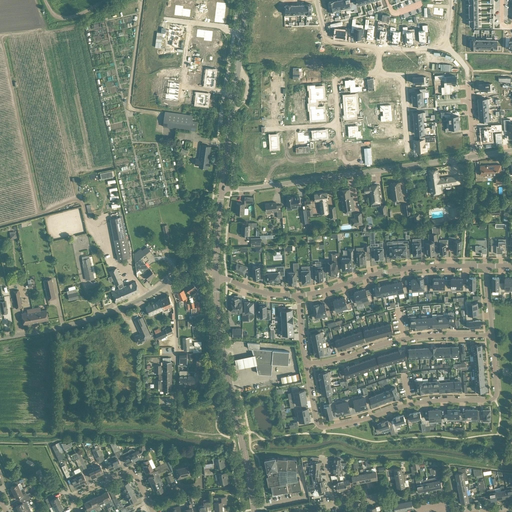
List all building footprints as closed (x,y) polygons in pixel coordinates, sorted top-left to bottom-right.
[(344,0),(338,0),(341,11),(346,10),(344,0)] [(175,5),(174,15),(182,16),(183,6),(175,5)] [(183,6),(182,16),(190,17),(191,9),(183,8),(184,6),(183,6)] [(434,7),(433,14),(443,16),(444,9),(434,7)] [(261,21),(260,28),(272,30),(272,24),(277,25),(277,20),(267,18),(267,22),(261,21)] [(365,19),(364,29),(367,29),(366,39),(368,39),(368,40),(372,40),(372,39),(373,40),(375,25),(369,25),(369,19),(365,19)] [(352,20),(352,26),(355,27),(354,38),(360,38),(361,34),(363,34),(363,28),(357,28),(358,24),(356,24),(356,20),(352,20)] [(396,27),(391,27),(392,23),(391,23),(390,26),(390,32),(393,32),(392,41),(399,42),(399,41),(400,41),(401,31),(396,31),(396,27)] [(423,30),(418,30),(419,42),(426,41),(425,32),(428,32),(428,24),(423,25),(423,30)] [(169,28),(168,40),(173,40),(172,45),(178,46),(178,38),(179,38),(181,26),(174,25),(173,29),(169,28)] [(378,25),(377,31),(380,31),(379,39),(382,39),(382,41),(386,41),(387,30),(383,30),(384,26),(378,25)] [(436,25),(429,25),(429,32),(432,32),(432,41),(439,41),(439,40),(439,39),(441,31),(436,31),(436,25)] [(408,26),(403,26),(403,34),(406,33),(407,43),(413,42),(412,31),(408,31),(408,26)] [(336,29),(335,36),(342,37),(344,37),(345,37),(346,34),(350,34),(351,28),(346,28),(346,30),(336,29)] [(197,29),(196,37),(204,38),(204,40),(204,41),(205,30),(197,29)] [(205,30),(204,41),(212,41),(213,31),(205,30)] [(259,34),(258,41),(269,42),(269,37),(271,37),(272,33),(260,31),(260,34),(259,34)] [(208,70),(207,78),(215,79),(216,71),(208,70)] [(300,78),(300,84),(315,83),(315,79),(316,79),(317,78),(321,78),(321,71),(309,71),(309,79),(306,79),(300,78)] [(444,75),(434,76),(435,80),(444,79),(444,87),(441,87),(442,94),(452,93),(451,82),(456,82),(456,76),(444,77),(444,75)] [(426,76),(413,77),(414,83),(421,83),(421,86),(428,85),(428,82),(426,82),(426,76)] [(207,78),(207,86),(214,87),(215,79),(207,78)] [(349,80),(345,80),(345,87),(350,87),(350,92),(368,91),(368,90),(366,90),(366,88),(362,88),(362,86),(355,86),(355,85),(355,79),(351,79),(351,78),(351,79),(349,79),(348,79),(349,80)] [(382,80),(377,80),(378,91),(388,90),(388,87),(389,87),(388,81),(382,81),(382,80)] [(492,83),(479,84),(480,90),(487,90),(487,93),(494,92),(494,89),(492,89),(492,83)] [(315,84),(309,85),(309,88),(310,88),(311,93),(323,92),(323,87),(316,87),(315,84)] [(420,92),(412,92),(413,98),(425,97),(425,92),(426,92),(426,88),(419,89),(420,92)] [(382,91),(377,92),(377,96),(380,96),(380,102),(387,101),(387,99),(392,99),(391,93),(382,94),(382,91)] [(311,99),(310,99),(310,102),(317,102),(316,99),(324,98),(323,92),(311,93),(311,99)] [(198,93),(196,104),(207,105),(208,95),(203,94),(198,93)] [(413,99),(412,99),(412,103),(413,103),(413,104),(421,104),(421,107),(427,106),(427,103),(424,103),(424,98),(425,97),(413,98),(413,99)] [(316,105),(310,105),(310,109),(311,109),(311,114),(324,113),(324,112),(324,108),(323,107),(316,108),(316,105)] [(163,126),(196,131),(198,121),(192,121),(193,115),(165,111),(163,126)] [(451,113),(444,114),(445,117),(447,117),(447,122),(446,122),(459,122),(459,120),(459,117),(458,117),(458,116),(451,116),(451,113)] [(355,125),(348,126),(348,131),(361,130),(358,130),(358,125),(362,125),(361,122),(355,122),(355,125)] [(447,128),(445,128),(446,132),(452,131),(452,128),(459,127),(459,122),(446,122),(447,128)] [(491,128),(481,129),(482,141),(492,140),(491,131),(502,131),(502,124),(491,124),(491,128)] [(361,130),(348,131),(349,137),(356,136),(356,139),(362,139),(362,136),(361,136),(361,130)] [(304,132),(297,133),(298,142),(304,141),(304,143),(310,143),(310,142),(310,135),(305,136),(304,132)] [(286,143),(282,143),(282,149),(286,149),(286,144),(292,144),(291,133),(285,134),(286,143)] [(452,135),(448,136),(448,146),(459,145),(459,138),(452,138),(452,135)] [(425,139),(416,140),(416,151),(425,150),(425,141),(430,141),(430,136),(425,136),(425,139)] [(391,141),(381,142),(381,147),(383,147),(383,156),(396,155),(395,146),(391,147),(391,141)] [(200,164),(199,167),(208,168),(210,146),(201,145),(199,159),(196,158),(195,164),(200,164)] [(349,148),(349,154),(350,154),(350,161),(359,160),(358,148),(357,148),(357,146),(352,147),(352,148),(349,148)] [(314,152),(304,153),(305,159),(310,158),(311,162),(314,162),(314,167),(327,165),(326,156),(327,156),(326,152),(316,154),(314,155),(314,152)] [(294,157),(283,159),(284,163),(286,163),(287,166),(284,167),(285,171),(296,169),(297,169),(296,168),(295,158),(295,157),(294,157)] [(480,165),(480,170),(480,175),(501,174),(501,169),(501,164),(480,165)] [(428,170),(431,194),(441,192),(440,186),(461,183),(460,175),(439,178),(438,169),(428,170)] [(100,173),(101,179),(113,177),(112,170),(100,173)] [(392,200),(401,199),(403,199),(401,189),(400,182),(390,183),(391,193),(390,193),(391,199),(392,199),(392,200)] [(369,192),(371,204),(381,202),(378,185),(364,187),(365,193),(369,192)] [(340,190),(343,212),(355,210),(353,196),(350,196),(349,189),(340,190)] [(314,194),(315,201),(318,200),(320,214),(329,213),(327,199),(328,199),(327,192),(314,194)] [(287,196),(287,197),(286,198),(287,202),(286,202),(286,205),(288,205),(288,206),(291,206),(292,209),(298,208),(297,205),(301,205),(299,196),(294,197),(290,197),(290,196),(287,196)] [(266,204),(266,208),(267,212),(277,211),(276,202),(266,204)] [(236,214),(241,214),(244,214),(245,203),(237,203),(236,214)] [(451,215),(448,215),(448,220),(453,220),(453,218),(455,218),(456,217),(461,217),(460,207),(450,208),(451,215)] [(495,215),(500,215),(500,208),(490,209),(490,215),(491,215),(491,217),(495,217),(495,215)] [(363,224),(361,213),(355,214),(356,225),(363,224)] [(111,219),(114,239),(118,260),(130,258),(122,217),(111,219)] [(249,222),(248,226),(242,225),(242,235),(248,236),(248,229),(252,229),(252,223),(249,222)] [(425,242),(426,248),(427,248),(427,254),(430,254),(430,255),(435,255),(434,247),(438,247),(437,233),(431,234),(432,242),(425,242)] [(449,240),(449,244),(454,245),(454,252),(460,252),(460,248),(461,248),(462,241),(455,240),(455,237),(449,237),(449,240)] [(413,243),(414,255),(417,255),(420,255),(420,254),(421,254),(420,246),(424,245),(424,238),(417,239),(417,243),(413,243)] [(498,239),(498,245),(491,245),(491,252),(496,252),(503,252),(506,252),(506,239),(498,239)] [(403,244),(398,244),(399,256),(402,256),(402,257),(407,257),(406,249),(409,249),(408,240),(403,241),(403,244)] [(449,240),(443,240),(443,244),(439,244),(440,253),(441,253),(441,254),(444,254),(444,253),(446,253),(446,247),(449,246),(449,244),(449,240)] [(475,240),(475,245),(475,248),(475,252),(482,252),(486,252),(486,248),(487,240),(475,240)] [(399,256),(398,244),(393,244),(393,241),(387,242),(387,250),(390,250),(391,258),(395,258),(395,256),(399,256)] [(375,250),(375,259),(379,259),(379,260),(383,259),(384,259),(383,248),(379,248),(378,243),(374,243),(370,243),(371,250),(375,250)] [(357,259),(357,264),(358,264),(359,265),(361,265),(362,264),(366,264),(366,260),(366,254),(370,254),(369,245),(365,245),(365,247),(362,247),(362,252),(356,252),(357,259)] [(140,249),(134,254),(135,263),(136,272),(137,276),(142,272),(145,276),(148,280),(155,274),(151,271),(141,258),(150,250),(146,247),(141,251),(140,249)] [(355,260),(354,248),(348,248),(349,257),(342,258),(343,265),(342,265),(342,269),(343,269),(343,270),(352,269),(352,261),(355,260)] [(83,263),(86,280),(94,278),(89,255),(81,257),(83,263)] [(337,268),(340,268),(339,257),(332,258),(333,262),(328,262),(329,273),(334,272),(337,272),(337,268)] [(323,274),(326,274),(325,262),(322,262),(322,267),(316,267),(316,281),(317,281),(321,280),(320,279),(323,279),(323,274)] [(241,265),(237,263),(234,270),(239,272),(239,273),(244,275),(245,272),(250,271),(249,266),(247,267),(241,264),(241,265)] [(259,266),(252,267),(253,272),(252,272),(252,276),(253,276),(253,278),(256,278),(256,279),(259,279),(259,278),(260,278),(260,271),(264,271),(263,263),(259,263),(259,266)] [(275,281),(275,280),(280,280),(279,275),(285,275),(284,266),(276,267),(276,272),(267,273),(267,281),(272,281),(275,281)] [(302,270),(302,283),(306,283),(306,282),(310,281),(310,273),(313,273),(312,266),(307,266),(307,270),(302,270)] [(119,288),(124,286),(122,283),(123,282),(122,280),(121,280),(120,278),(121,277),(116,268),(109,271),(115,286),(117,285),(119,288)] [(289,284),(290,284),(291,284),(293,284),(294,284),(294,283),(296,282),(296,275),(299,275),(299,268),(295,268),(295,272),(287,272),(288,278),(289,278),(289,284)] [(469,277),(469,284),(466,284),(466,291),(475,291),(475,284),(476,284),(476,281),(475,281),(475,277),(469,277)] [(502,294),(502,285),(499,285),(499,277),(492,277),(492,281),(492,285),(492,292),(498,292),(498,294),(502,294)] [(439,291),(439,278),(433,278),(433,284),(430,284),(430,291),(439,291)] [(444,278),(439,278),(439,291),(448,291),(448,284),(444,284),(444,278)] [(451,284),(448,284),(448,291),(457,291),(457,278),(451,278),(451,284)] [(466,291),(466,284),(463,284),(463,278),(457,278),(457,291),(466,291)] [(511,289),(511,278),(505,278),(505,285),(502,285),(502,294),(502,292),(511,292),(511,289)] [(49,300),(54,299),(54,298),(56,298),(51,279),(43,281),(47,300),(49,300)] [(113,297),(115,302),(140,291),(135,281),(124,286),(119,288),(111,292),(113,297)] [(185,288),(188,292),(190,295),(198,290),(193,283),(185,288)] [(66,291),(69,300),(78,297),(75,288),(66,291)] [(360,291),(364,303),(363,301),(368,299),(369,299),(367,295),(365,289),(360,291)] [(12,291),(16,308),(22,307),(19,290),(12,291)] [(180,300),(184,298),(185,301),(186,303),(188,302),(187,300),(186,297),(187,297),(183,290),(177,292),(180,300)] [(356,299),(358,305),(364,303),(360,291),(354,293),(356,299)] [(160,300),(158,301),(162,310),(164,308),(165,309),(173,305),(169,296),(160,299),(160,300)] [(339,299),(343,311),(342,309),(347,307),(348,307),(346,303),(345,297),(339,299)] [(231,298),(231,311),(239,311),(239,312),(242,312),(242,308),(242,303),(239,303),(239,298),(231,298)] [(337,313),(343,311),(339,299),(333,300),(335,307),(337,313)] [(465,300),(465,309),(478,308),(477,303),(471,303),(471,300),(466,300),(465,300)] [(162,310),(158,301),(146,306),(150,315),(162,310)] [(249,301),(246,301),(246,308),(242,308),(242,312),(242,321),(249,321),(249,312),(254,312),(254,307),(253,307),(253,302),(249,302),(249,301)] [(190,303),(191,308),(192,316),(197,315),(199,315),(199,311),(201,311),(201,302),(196,302),(196,307),(195,308),(194,302),(190,303)] [(264,319),(271,319),(270,309),(267,309),(266,305),(263,305),(263,304),(259,304),(259,308),(259,309),(259,316),(264,316),(264,319)] [(322,318),(327,316),(326,310),(325,304),(319,305),(322,318)] [(314,313),(316,319),(322,318),(319,305),(313,306),(314,313)] [(40,306),(33,308),(36,322),(48,320),(47,315),(46,309),(41,310),(40,306)] [(21,313),(22,320),(23,325),(32,324),(31,323),(36,322),(33,308),(27,309),(27,312),(21,313)] [(465,309),(466,318),(472,317),(472,314),(478,314),(478,313),(479,313),(479,309),(478,309),(478,308),(465,309)] [(416,318),(416,316),(408,316),(409,323),(411,323),(411,328),(413,328),(417,328),(417,327),(416,318)] [(135,320),(144,341),(151,337),(142,317),(135,320)] [(472,317),(466,318),(467,327),(481,326),(480,320),(473,320),(472,317)] [(171,326),(166,329),(168,335),(174,332),(171,326)] [(233,336),(243,336),(243,328),(233,328),(233,336)] [(155,334),(158,339),(168,335),(166,329),(155,334)] [(356,333),(359,342),(364,340),(361,331),(356,333)] [(351,335),(354,344),(359,342),(356,333),(351,335)] [(349,345),(354,344),(351,335),(346,337),(349,345)] [(193,353),(194,352),(199,352),(202,352),(201,345),(192,346),(192,342),(189,342),(189,337),(183,338),(184,350),(193,350),(193,353)] [(344,347),(349,345),(346,337),(341,338),(344,347)] [(344,347),(341,338),(335,340),(338,349),(341,348),(341,349),(344,348),(344,347)] [(289,351),(260,349),(260,346),(260,343),(248,342),(248,343),(248,345),(249,348),(249,349),(249,348),(252,349),(255,357),(258,373),(271,374),(272,364),(288,365),(289,351)] [(399,351),(401,360),(407,359),(404,349),(402,350),(402,349),(398,350),(398,351),(399,351)] [(235,358),(237,368),(257,364),(255,354),(235,358)] [(375,357),(370,359),(373,368),(378,366),(375,357)] [(373,368),(370,359),(365,361),(368,370),(373,368)] [(368,370),(365,361),(360,363),(363,372),(368,370)] [(363,372),(360,363),(354,364),(358,373),(363,372)] [(354,364),(350,366),(349,366),(352,375),(358,373),(354,364)] [(347,377),(352,375),(349,366),(350,366),(349,366),(346,367),(344,368),(347,377)] [(299,379),(298,373),(281,377),(282,383),(299,379)] [(395,387),(390,389),(394,399),(399,397),(395,387)] [(293,398),(306,396),(305,390),(299,391),(298,388),(291,389),(293,398)] [(390,390),(385,391),(388,400),(393,398),(393,399),(394,399),(390,389),(390,390)] [(385,391),(380,393),(383,402),(388,400),(385,391)] [(380,393),(375,395),(378,404),(383,402),(380,393)] [(368,394),(359,396),(362,408),(368,407),(366,401),(369,400),(368,394)] [(378,404),(375,395),(370,397),(373,406),(378,404)] [(306,396),(293,398),(295,407),(301,406),(301,403),(307,402),(306,396)] [(350,398),(352,404),(355,403),(356,410),(357,410),(358,411),(361,410),(361,409),(362,408),(359,396),(350,398)] [(341,400),(344,413),(350,411),(349,405),(352,404),(350,398),(341,400)] [(333,402),(334,408),(337,408),(339,414),(344,413),(341,400),(333,402)] [(331,409),(334,408),(333,402),(329,403),(330,404),(324,405),(327,418),(333,417),(331,409)] [(301,406),(295,407),(295,410),(298,410),(299,415),(296,416),(309,414),(308,408),(302,409),(301,406)] [(435,410),(435,422),(436,422),(436,421),(441,421),(442,425),(445,425),(444,418),(441,419),(441,409),(438,409),(435,409),(435,410)] [(444,421),(453,421),(453,409),(448,409),(448,415),(444,415),(444,418),(444,421)] [(453,409),(453,421),(463,421),(463,413),(459,413),(459,409),(453,409)] [(477,409),(471,409),(471,420),(471,421),(472,421),(472,418),(477,418),(477,421),(480,421),(480,415),(477,415),(477,409)] [(480,421),(484,421),(484,422),(490,422),(490,417),(491,417),(491,413),(490,413),(490,409),(487,409),(484,409),(484,415),(480,415),(480,421)] [(430,423),(435,422),(435,410),(429,410),(429,419),(425,420),(425,423),(426,426),(430,426),(430,423)] [(422,424),(425,423),(425,417),(421,418),(420,412),(417,412),(414,412),(414,413),(410,414),(411,421),(421,419),(422,424)] [(309,414),(296,416),(298,425),(305,424),(304,421),(310,419),(310,418),(311,418),(310,414),(309,415),(309,414)] [(396,417),(393,418),(395,424),(392,425),(395,432),(398,431),(396,424),(405,421),(403,415),(399,416),(399,415),(396,416),(396,417)] [(395,432),(392,425),(390,426),(388,420),(385,421),(385,420),(382,421),(382,422),(378,423),(380,429),(376,430),(377,433),(382,432),(381,429),(389,426),(391,430),(390,430),(392,434),(395,434),(395,432)] [(114,443),(118,451),(120,456),(123,455),(126,463),(132,460),(129,454),(128,451),(122,453),(121,450),(118,443),(114,443)] [(128,451),(129,454),(132,460),(138,458),(137,455),(144,451),(145,445),(139,444),(138,450),(135,451),(134,451),(134,450),(133,450),(133,449),(132,449),(131,449),(130,449),(129,450),(128,450),(128,451)] [(75,445),(73,446),(77,454),(82,465),(85,463),(79,452),(78,448),(77,449),(75,445)] [(116,454),(110,457),(111,460),(114,467),(120,464),(118,459),(117,458),(116,454)] [(149,455),(147,454),(144,456),(144,461),(143,462),(144,465),(143,466),(142,467),(143,470),(144,470),(145,472),(150,470),(152,469),(148,460),(150,460),(150,458),(149,455)] [(204,471),(212,470),(215,470),(214,468),(215,468),(214,468),(226,466),(224,455),(213,457),(215,464),(214,465),(214,466),(211,467),(204,468),(204,471)] [(108,462),(105,463),(108,470),(114,467),(111,460),(110,457),(107,458),(108,462)] [(265,459),(268,470),(269,474),(267,475),(268,484),(270,484),(273,495),(283,493),(283,492),(292,491),(302,489),(300,478),(297,478),(296,474),(297,468),(296,468),(297,458),(287,458),(287,457),(277,457),(277,459),(275,458),(275,457),(265,459)] [(305,466),(309,466),(309,465),(320,466),(320,463),(321,463),(322,461),(318,461),(319,457),(313,457),(312,464),(311,464),(311,463),(305,463),(305,466)] [(332,464),(332,467),(343,467),(347,468),(346,463),(345,463),(345,464),(344,464),(344,466),(343,466),(343,465),(340,465),(341,459),(334,459),(334,462),(331,462),(331,464),(332,464)] [(154,467),(156,471),(167,465),(166,462),(154,467)] [(93,466),(94,469),(97,475),(103,472),(101,468),(100,466),(99,463),(93,466)] [(150,481),(151,483),(158,480),(161,479),(158,473),(169,469),(167,465),(156,471),(150,473),(151,476),(148,477),(148,478),(148,479),(149,481),(150,481)] [(312,475),(315,475),(320,475),(321,472),(321,473),(321,471),(321,469),(320,469),(320,466),(309,465),(309,466),(309,468),(310,468),(310,475),(312,475)] [(93,466),(87,469),(89,473),(91,478),(97,475),(94,469),(93,466)] [(174,469),(175,474),(177,479),(184,478),(183,476),(189,474),(188,466),(174,469)] [(334,475),(336,475),(340,475),(342,475),(343,472),(340,472),(340,469),(343,469),(343,467),(332,467),(332,470),(331,470),(331,472),(334,472),(334,475)] [(456,473),(457,479),(467,477),(466,472),(469,471),(469,468),(465,468),(460,469),(460,467),(458,468),(458,469),(459,472),(456,473)] [(72,472),(73,475),(69,476),(71,479),(71,480),(72,481),(74,486),(80,483),(76,477),(75,474),(74,471),(72,472)] [(81,471),(75,474),(76,477),(80,483),(86,480),(81,471)] [(227,472),(218,473),(216,474),(218,480),(217,480),(217,484),(229,482),(227,472)] [(171,474),(168,475),(165,476),(168,482),(173,480),(171,474)] [(310,487),(314,487),(325,485),(324,482),(325,481),(325,479),(322,480),(321,475),(320,475),(315,475),(316,481),(317,484),(314,485),(314,484),(309,485),(310,487)] [(340,475),(336,475),(338,483),(333,484),(334,490),(337,489),(338,492),(340,492),(339,490),(342,490),(340,479),(341,479),(340,475)] [(435,481),(436,488),(442,487),(441,480),(437,481),(437,477),(434,478),(435,481)] [(457,479),(458,485),(465,484),(465,480),(468,480),(467,477),(457,479)] [(10,487),(13,493),(20,489),(23,488),(20,483),(25,481),(23,478),(18,480),(17,480),(12,483),(13,486),(10,487)] [(343,479),(341,479),(340,479),(342,490),(345,489),(346,491),(348,490),(347,487),(351,486),(349,479),(345,480),(346,481),(344,482),(343,479)] [(158,480),(151,483),(154,489),(155,488),(157,493),(165,490),(163,485),(160,486),(158,480)] [(123,489),(124,491),(131,488),(128,482),(118,486),(119,489),(122,487),(123,489)] [(314,487),(310,487),(310,488),(310,490),(310,491),(315,490),(315,488),(316,488),(316,491),(318,491),(319,495),(325,494),(324,490),(327,489),(327,487),(325,488),(325,485),(314,487)] [(500,486),(501,488),(503,498),(508,496),(507,489),(504,490),(504,486),(500,486)] [(19,498),(20,500),(25,498),(31,495),(30,492),(27,494),(24,488),(23,488),(20,489),(13,493),(16,499),(19,498)] [(124,491),(127,496),(133,493),(131,488),(124,491)] [(497,499),(495,488),(487,490),(488,496),(490,496),(491,500),(497,499)] [(107,491),(101,494),(104,501),(106,505),(106,504),(107,505),(109,504),(109,505),(113,504),(116,509),(118,508),(115,502),(113,499),(111,500),(110,498),(109,496),(107,491)] [(133,493),(127,496),(129,502),(136,499),(133,493)] [(101,494),(95,497),(100,506),(101,507),(106,505),(104,501),(101,494)] [(19,511),(29,507),(31,506),(28,500),(31,499),(30,497),(33,496),(32,495),(31,495),(25,498),(20,500),(21,503),(16,506),(19,511)] [(49,508),(50,507),(53,506),(60,503),(57,496),(55,498),(53,495),(48,498),(49,501),(51,500),(52,503),(48,504),(49,508)] [(468,495),(460,497),(461,503),(469,501),(468,498),(472,497),(472,495),(471,495),(468,495)] [(214,499),(214,502),(215,511),(219,511),(223,511),(222,505),(226,505),(226,496),(218,497),(218,498),(214,499)] [(95,497),(90,500),(93,506),(94,508),(94,509),(98,507),(100,506),(95,497)] [(199,505),(199,506),(199,509),(200,509),(199,511),(208,511),(208,509),(211,509),(210,499),(204,500),(204,504),(199,505)] [(93,506),(90,500),(84,502),(88,511),(94,508),(93,506)] [(118,501),(115,502),(118,508),(118,510),(124,507),(122,504),(120,505),(118,501)] [(400,503),(401,510),(401,511),(407,511),(408,511),(407,509),(405,501),(400,503)] [(54,511),(61,511),(60,509),(63,508),(60,503),(53,506),(50,507),(51,511),(54,511),(56,511),(54,511)]
